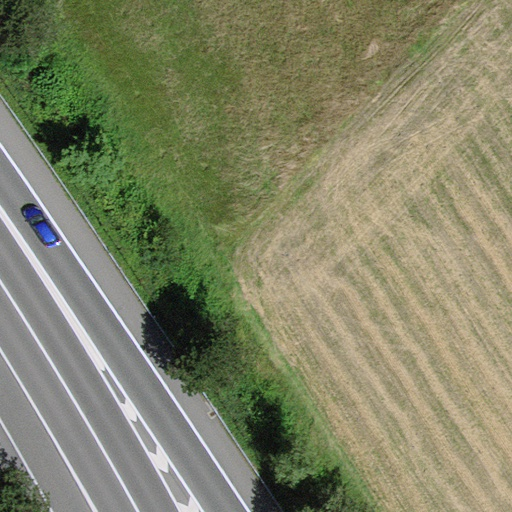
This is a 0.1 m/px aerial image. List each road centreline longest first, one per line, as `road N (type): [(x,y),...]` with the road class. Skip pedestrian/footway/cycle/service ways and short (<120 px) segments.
road 1 (trunk): [(224,511),(134,379),(0,234)]
road 2 (trunk): [(138,511),(0,279)]
road 3 (trunk): [(0,374),(72,511)]
